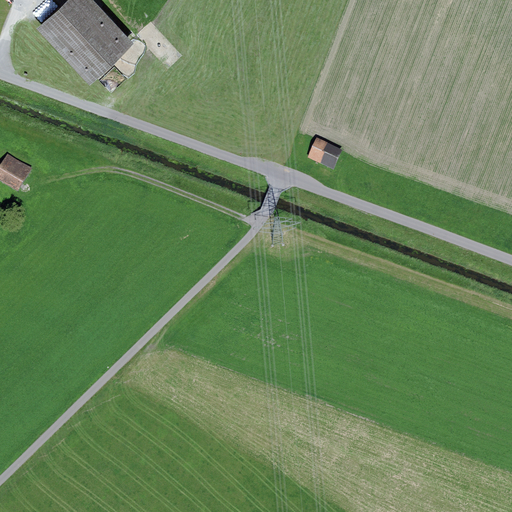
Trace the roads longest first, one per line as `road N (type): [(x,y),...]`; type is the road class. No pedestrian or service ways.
road 1 (track): [(511,261),(0,73)]
road 2 (track): [(0,483),(255,228),(280,176)]
road 3 (track): [(259,223),(114,169),(35,184)]
